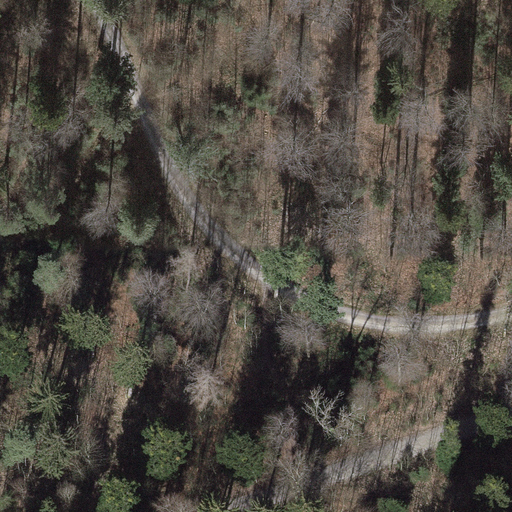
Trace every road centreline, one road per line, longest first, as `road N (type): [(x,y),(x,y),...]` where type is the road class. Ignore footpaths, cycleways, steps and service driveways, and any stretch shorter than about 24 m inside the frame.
road 1 (track): [(98,0),(170,166),(207,220),(256,267),(314,302),(377,319),(511,314)]
road 2 (track): [(511,411),(225,511)]
